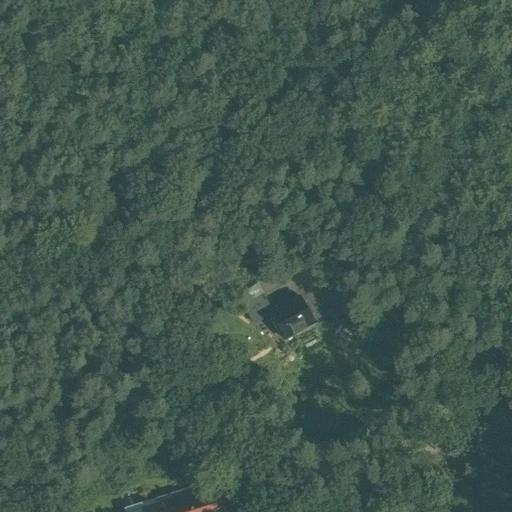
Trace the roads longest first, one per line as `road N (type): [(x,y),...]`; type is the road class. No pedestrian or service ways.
road 1 (track): [(296,263),(221,188),(98,0)]
road 2 (unclassified): [(511,370),(349,511)]
